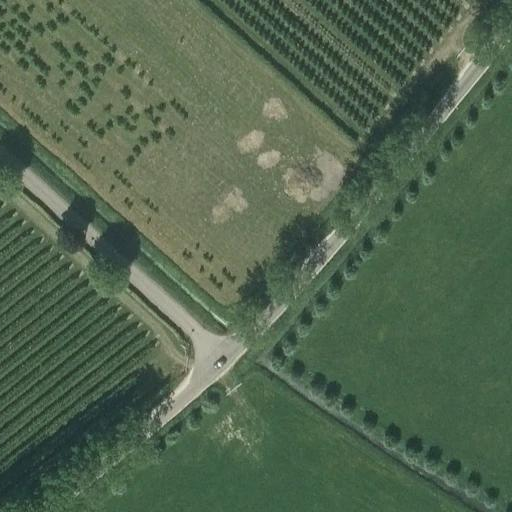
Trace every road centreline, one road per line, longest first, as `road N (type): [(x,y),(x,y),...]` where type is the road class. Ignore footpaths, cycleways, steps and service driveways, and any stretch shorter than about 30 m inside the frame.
road 1 (unclassified): [(232,353),(511,16)]
road 2 (residential): [(232,353),(0,148)]
road 3 (unclassified): [(42,511),(232,353)]
